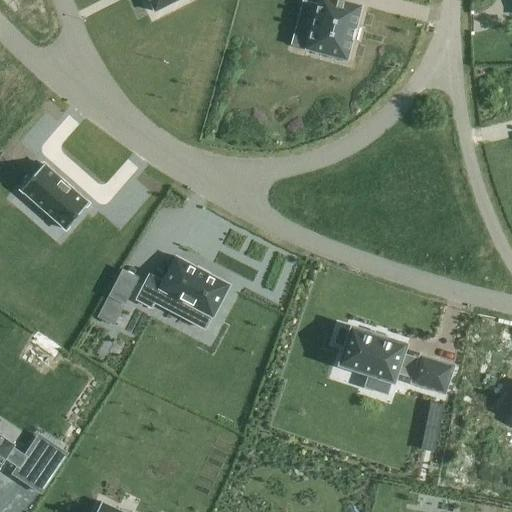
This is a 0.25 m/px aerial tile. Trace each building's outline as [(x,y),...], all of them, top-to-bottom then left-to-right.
[(148,0),(155,13),(180,0),(148,0)] [(304,0),(318,4),(306,50),(347,61),(362,7),(335,0),(304,0)] [(44,165),(21,191),(66,230),(89,204),(44,165)] [(212,318),(230,286),(176,257),(163,282),(149,275),(136,300),(152,308),(154,303),(205,330),(211,317),(212,318)] [(444,394),(453,367),(421,356),(419,361),(403,355),(407,345),(352,327),(350,332),(340,328),(335,343),(345,347),(339,366),(369,375),(365,388),(387,395),(391,383),(394,384),(400,367),(415,372),(412,383),(444,394)] [(38,435),(29,448),(59,467),(67,455),(38,435)] [(0,436),(0,467),(6,459),(19,468),(26,458),(12,449),(14,446),(0,436)] [(120,511),(101,503),(97,511),(120,511)]
